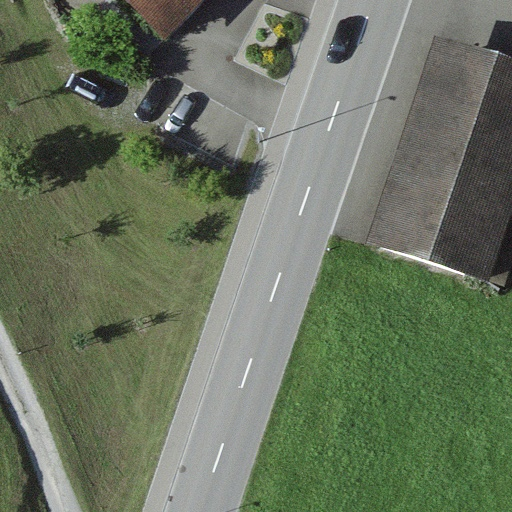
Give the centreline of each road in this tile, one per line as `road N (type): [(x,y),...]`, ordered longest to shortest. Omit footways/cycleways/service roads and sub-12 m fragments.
road 1 (secondary): [(377,0),(201,511)]
road 2 (trunk): [(395,0),(323,268),(287,511)]
road 3 (track): [(67,511),(0,362)]
